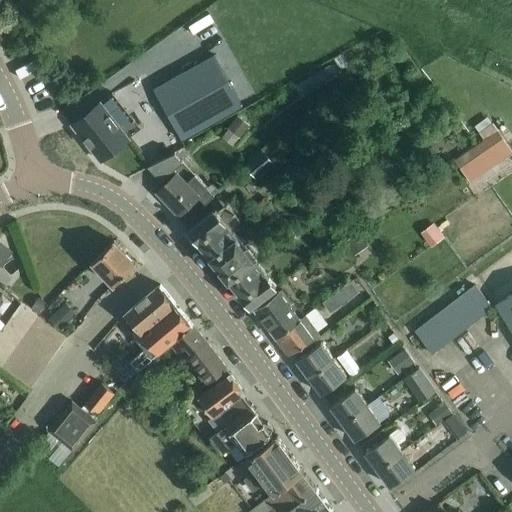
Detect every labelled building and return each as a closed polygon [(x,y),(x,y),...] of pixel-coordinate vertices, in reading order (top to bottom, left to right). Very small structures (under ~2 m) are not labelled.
[(244,0),(238,7),(251,20),(270,0),(244,0)] [(213,54),(153,88),(181,138),(242,104),(213,54)] [(338,67),(345,62),(340,54),(333,58),(333,59),(331,61),(334,67),(337,65),(338,67)] [(260,85),(250,91),(255,100),(277,87),(277,86),(298,73),(291,59),(256,78),(260,85)] [(99,159),(114,146),(125,138),(97,102),(71,123),(99,159)] [(485,170),(511,152),(511,151),(497,130),(492,122),(478,132),(483,140),(471,149),(485,170)] [(255,161),(274,147),(267,137),(247,151),(255,161)] [(161,181),(182,160),(174,152),(147,166),(161,181)] [(186,181),(176,171),(156,191),(178,214),(198,195),(205,202),(219,188),(212,182),(208,186),(194,173),(186,181)] [(247,242),(244,245),(214,208),(188,228),(224,273),(250,252),(253,249),(247,242)] [(359,218),(348,226),(356,237),(367,229),(359,218)] [(0,247),(12,233),(0,223),(0,247)] [(113,283),(135,262),(114,240),(92,260),(113,283)] [(250,305),(266,292),(276,284),(254,257),(258,254),(253,249),(250,252),(224,273),(250,305)] [(357,292),(350,281),(332,294),(339,304),(357,292)] [(133,331),(136,335),(170,308),(172,309),(177,304),(160,284),(125,312),(138,327),(133,331)] [(432,353),(492,306),(475,284),(415,331),(432,353)] [(0,328),(20,300),(0,285),(0,328)] [(298,319),(277,290),(253,308),(275,337),(298,319)] [(511,292),(496,302),(511,328),(511,292)] [(142,348),(129,360),(137,370),(151,358),(152,357),(157,351),(179,335),(193,323),(177,304),(172,309),(170,308),(136,335),(140,340),(145,346),(142,348)] [(312,342),(321,335),(305,313),(298,319),(275,337),(288,354),(303,341),(309,337),(312,342)] [(180,336),(173,342),(170,344),(178,353),(181,356),(182,354),(184,356),(206,339),(193,323),(179,335),(180,336)] [(390,342),(397,354),(412,345),(406,333),(390,342)] [(226,367),(206,339),(184,356),(180,359),(191,373),(199,367),(209,380),(226,367)] [(309,376),(333,358),(321,341),(296,359),(309,376)] [(480,344),(472,349),(483,364),(491,359),(480,344)] [(321,393),(337,381),(346,375),(333,358),(309,376),(321,393)] [(145,387),(163,371),(152,359),(135,375),(145,387)] [(11,366),(3,374),(18,387),(25,379),(11,366)] [(435,389),(419,366),(403,377),(419,400),(435,389)] [(226,424),(251,406),(241,393),(244,391),(226,367),(209,380),(207,381),(210,385),(198,395),(213,414),(217,412),(226,424)] [(97,413),(113,392),(101,382),(85,403),(97,413)] [(343,422),(367,404),(355,387),(330,405),(343,422)] [(355,439),(380,421),(387,415),(388,410),(377,396),(367,404),(343,422),(355,439)] [(72,446),(94,419),(72,401),(50,428),(72,446)] [(247,452),(271,433),(251,406),(226,424),(218,430),(209,436),(222,453),(239,441),(247,452)] [(457,438),(466,431),(453,414),(444,420),(457,438)] [(410,448),(427,444),(423,427),(406,431),(410,448)] [(405,435),(401,430),(396,429),(390,434),(389,433),(364,451),(377,468),(401,450),(397,444),(404,439),(405,435)] [(249,510),(303,469),(277,434),(248,456),(257,468),(244,478),(253,489),(265,480),(273,490),(264,497),(248,509),(249,510)] [(389,485),(414,467),(401,450),(377,468),(389,485)] [(283,511),(287,510),(316,487),(303,469),(249,510),(250,511),(283,511)] [(328,511),(333,509),(316,487),(287,510),(288,511),(328,511)]
